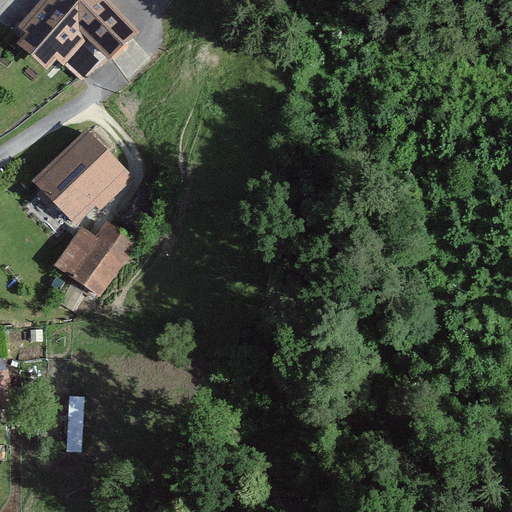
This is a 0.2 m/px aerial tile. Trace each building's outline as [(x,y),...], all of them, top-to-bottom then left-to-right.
[(41,0),(20,25),(41,40),(78,0),(41,0)] [(116,3),(113,0),(78,0),(41,40),(62,60),(116,3)] [(142,33),(116,3),(62,60),(81,80),(142,33)] [(134,178),(86,126),(36,177),(77,225),(96,206),(100,210),(134,178)] [(81,283),(82,283),(100,296),(137,244),(160,194),(139,184),(118,230),(105,222),(95,235),(81,226),(54,265),(81,283)] [(84,443),(87,394),(71,393),(69,442),(84,443)]
